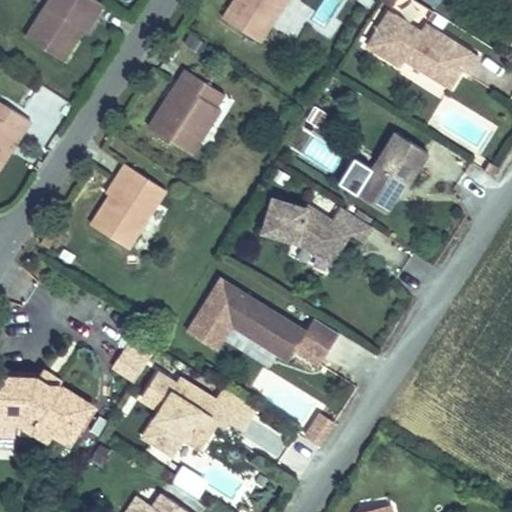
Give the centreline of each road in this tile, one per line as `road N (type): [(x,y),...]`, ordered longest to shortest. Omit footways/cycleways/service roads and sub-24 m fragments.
road 1 (residential): [(302,511),(511,180)]
road 2 (residential): [(156,0),(0,239)]
